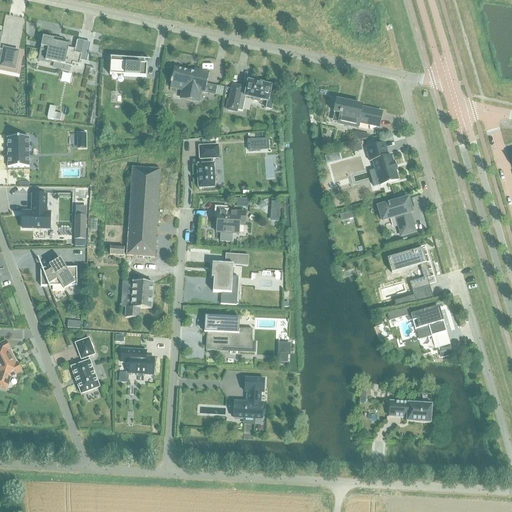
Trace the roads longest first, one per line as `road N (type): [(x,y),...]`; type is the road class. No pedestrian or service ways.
road 1 (residential): [(407,76),(47,0)]
road 2 (residential): [(164,470),(182,212)]
road 3 (residential): [(81,465),(0,239)]
road 4 (tertiary): [(451,113),(511,317)]
road 5 (residential): [(511,459),(456,276)]
road 6 (tertiary): [(511,278),(461,110)]
road 7 (residential): [(337,482),(164,470)]
road 8 (residential): [(511,491),(375,485)]
road 9 (residential): [(435,203),(407,76)]
